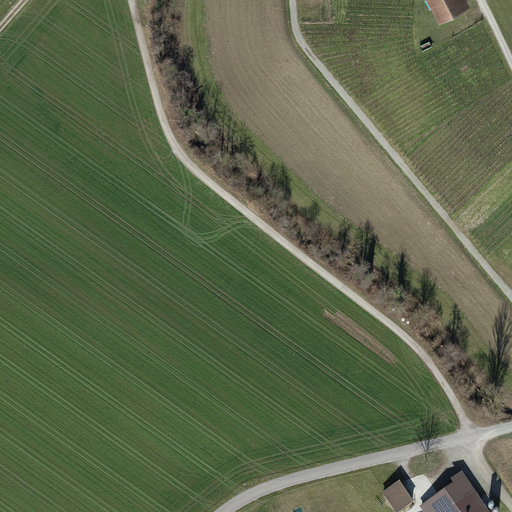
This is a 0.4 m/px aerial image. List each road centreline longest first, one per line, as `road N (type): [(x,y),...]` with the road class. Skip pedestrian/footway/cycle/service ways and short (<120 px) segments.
road 1 (track): [(132,0),(176,149),(416,347),(470,436)]
road 2 (track): [(293,0),(312,55),(511,296)]
road 3 (tertiary): [(223,511),(291,479),(511,426)]
